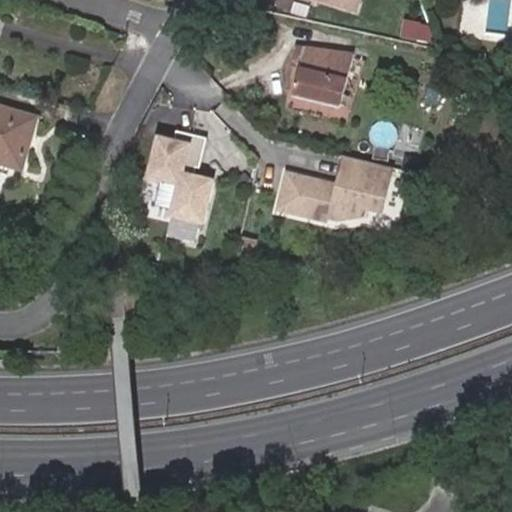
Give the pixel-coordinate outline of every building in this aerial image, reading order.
[(401,19),(396,37),(412,42),(417,23),(401,19)] [(354,55),(295,45),(292,67),(297,68),(293,96),(347,104),(354,55)] [(45,121),(0,110),(0,163),(34,171),(45,121)] [(212,135),(181,128),(179,139),(164,136),(155,176),(161,177),(167,186),(164,204),(181,207),(180,213),(211,220),(220,177),(199,173),(201,163),(206,164),(212,135)] [(378,156),(351,150),(343,182),(335,179),(336,177),(294,167),(285,203),(333,214),(333,211),(344,213),(355,212),(358,202),(366,204),(378,156)] [(235,238),(233,259),(251,261),(253,240),(235,238)]
